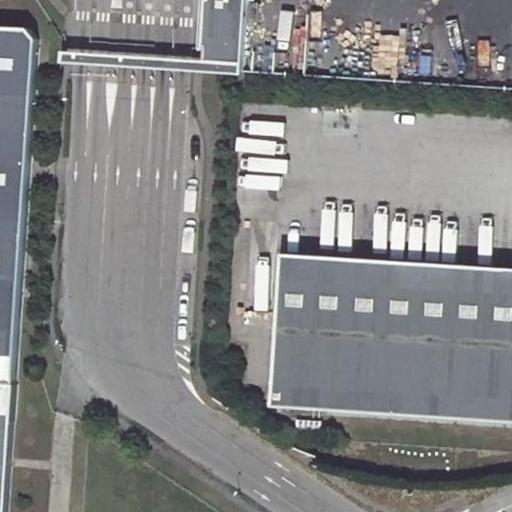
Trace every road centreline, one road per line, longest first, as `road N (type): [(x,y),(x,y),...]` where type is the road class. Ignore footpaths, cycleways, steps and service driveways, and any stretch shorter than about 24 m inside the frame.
road 1 (unclassified): [(333,511),(188,414),(141,349),(155,20),(149,0)]
road 2 (unclassified): [(116,0),(91,226),(93,343),(120,387),(172,435),(284,511)]
